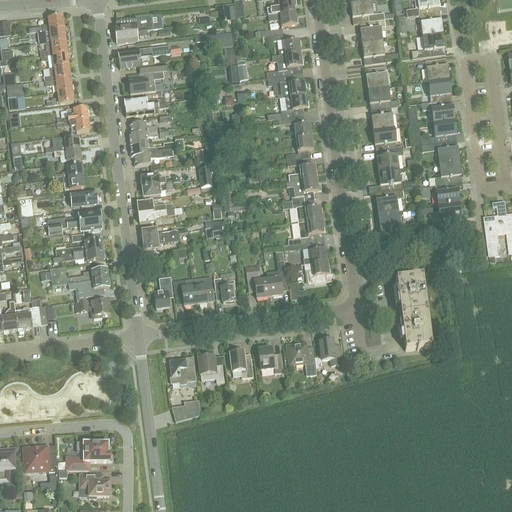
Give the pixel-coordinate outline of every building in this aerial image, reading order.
[(268,12),(268,17),(295,14),(294,0),(289,1),(278,2),(279,9),(268,10),(268,12)] [(407,13),(405,13),(405,20),(419,18),(431,17),(430,10),(437,9),(436,0),(417,0),(418,9),(407,11),(407,13)] [(370,4),(350,7),(350,8),(351,21),(362,19),(363,26),(369,25),(374,24),(378,24),(380,23),(384,22),(383,17),(383,15),(377,16),(373,17),(371,17),(370,4)] [(229,23),(228,9),(218,10),(219,24),(229,23)] [(297,27),(295,14),(268,17),(269,23),(281,22),(282,29),(297,27)] [(431,17),(419,18),(422,39),(424,39),(443,37),(443,36),(441,36),(439,22),(431,23),(431,17)] [(41,27),(41,29),(29,30),(30,35),(37,34),(38,34),(64,30),(62,18),(48,20),(48,24),(48,25),(48,27),(41,27)] [(124,21),(125,27),(117,28),(116,28),(114,28),(115,37),(147,34),(153,33),(152,28),(151,18),(124,21)] [(398,29),(405,28),(405,21),(397,22),(398,29)] [(364,46),(362,46),(362,47),(364,47),(381,45),(383,44),(381,44),(378,24),(374,24),(369,25),(369,30),(362,31),(364,46)] [(65,36),(64,30),(38,34),(37,34),(39,46),(46,45),(66,43),(65,36)] [(170,31),(158,32),(159,39),(171,38),(170,31)] [(283,37),(282,31),(261,34),(262,39),(267,39),(283,37)] [(147,37),(147,34),(115,37),(117,46),(126,45),(137,44),(137,38),(147,37)] [(232,34),(217,36),(219,50),(234,48),(232,34)] [(424,52),(412,54),(413,61),(425,60),(436,59),(435,52),(443,51),(441,37),(443,37),(424,39),(422,39),(422,40),(424,40),(426,52),(424,52)] [(299,42),(283,44),(284,51),(278,51),(279,58),(301,56),(299,42)] [(41,59),(68,55),(66,43),(46,45),(47,53),(41,54),(41,59)] [(364,47),(362,47),(362,48),(364,47),(366,67),(374,66),(385,65),(400,63),(399,55),(384,57),(383,44),(381,45),(364,47)] [(161,49),(151,51),(151,54),(152,59),(171,56),(170,49),(170,48),(161,49)] [(179,48),(170,49),(171,56),(180,55),(179,48)] [(233,49),(223,50),(225,67),(234,66),(233,49)] [(2,64),(7,63),(14,62),(12,52),(1,54),(2,64)] [(138,52),(118,54),(119,63),(152,59),(151,54),(139,56),(138,52)] [(69,68),(68,55),(41,59),(42,63),(48,63),(49,70),(69,68)] [(301,56),(279,58),(277,59),(272,59),(272,65),(278,64),(279,74),(267,75),(268,81),(288,78),(287,72),(287,70),(302,68),(301,56)] [(152,59),(119,63),(120,72),(141,69),(151,68),(153,68),(152,63),(152,59)] [(436,62),(427,63),(430,84),(428,84),(428,85),(449,82),(447,82),(445,68),(437,69),(436,62)] [(151,68),(141,69),(141,76),(163,74),(166,74),(166,67),(153,68),(151,68)] [(69,68),(49,70),(48,71),(49,78),(43,78),(44,84),(71,80),(69,68)] [(369,92),(368,92),(368,93),(389,90),(389,89),(387,90),(384,69),(375,70),(375,76),(367,77),(369,92)] [(130,97),(148,95),(155,94),(155,86),(154,82),(164,81),(163,74),(141,76),(142,83),(129,85),(129,87),(127,89),(128,92),(130,93),(130,97)] [(15,75),(2,76),(4,88),(16,87),(15,75)] [(289,86),(288,78),(268,81),(263,81),(264,87),(276,85),(278,100),(286,100),(306,97),(304,84),(289,86)] [(57,95),(72,93),(71,80),(44,84),(38,84),(39,89),(56,87),(57,95)] [(449,82),(428,85),(431,105),(442,104),(441,97),(449,96),(447,83),(449,83),(449,82)] [(13,88),(6,88),(8,101),(15,100),(13,88)] [(204,90),(194,91),(197,112),(207,111),(204,90)] [(389,90),(368,93),(369,93),(371,106),(379,105),(380,112),(390,111),(391,110),(390,110),(387,91),(389,91),(389,90)] [(215,91),(207,91),(209,107),(217,107),(215,91)] [(74,105),(72,93),(57,95),(58,101),(52,101),(52,103),(46,104),(47,109),(74,105)] [(239,96),(237,98),(238,105),(246,104),(245,95),(239,96)] [(308,110),(306,97),(286,100),(288,113),(293,112),(308,110)] [(233,98),(224,99),(225,103),(225,107),(225,108),(234,107),(233,98)] [(125,111),(158,107),(164,106),(163,101),(146,103),(146,99),(124,102),(125,111)] [(15,100),(8,101),(9,113),(18,112),(16,100),(15,100)] [(431,105),(422,106),(423,114),(432,113),(434,113),(435,125),(433,125),(434,126),(454,123),(454,122),(452,123),(450,109),(442,110),(442,104),(431,105)] [(170,105),(164,106),(158,107),(125,111),(126,119),(154,115),(154,112),(171,109),(170,105)] [(52,126),(57,125),(88,121),(87,109),(66,112),(67,120),(56,121),(56,120),(51,121),(51,126),(52,126)] [(375,133),(373,133),(373,134),(375,133),(394,131),(394,130),(392,130),(390,111),(391,111),(391,110),(390,111),(380,112),(381,118),(373,119),(375,133)] [(416,113),(409,114),(411,128),(420,126),(419,121),(417,122),(416,113)] [(16,115),(8,116),(10,131),(18,130),(16,115)] [(242,115),(234,115),(234,117),(234,122),(234,123),(243,123),(242,115)] [(268,123),(273,122),(294,120),(293,115),(281,116),(267,118),(268,123)] [(273,122),(274,129),(295,127),(294,120),(273,122)] [(90,133),(88,121),(57,125),(57,129),(70,128),(70,129),(76,128),(76,135),(90,133)] [(422,140),(420,140),(420,141),(421,148),(436,146),(447,145),(446,138),(454,137),(452,124),(454,124),(454,123),(434,126),(435,139),(422,140)] [(131,137),(157,133),(156,128),(146,130),(146,124),(130,126),(131,137)] [(232,125),(222,126),(223,137),(234,136),(232,125)] [(309,125),(307,126),(295,127),(296,141),(311,139),(309,125)] [(375,133),(373,134),(375,134),(376,148),(384,147),(385,153),(397,151),(396,148),(394,131),(375,133)] [(168,138),(167,132),(159,133),(159,140),(168,138)] [(128,137),(130,148),(148,146),(147,140),(158,139),(157,133),(131,137),(128,137)] [(78,139),(59,141),(52,142),(53,150),(46,151),(46,155),(54,154),(61,153),(66,152),(80,151),(78,139)] [(313,152),(311,139),(296,141),(298,154),(313,152)] [(19,145),(11,146),(13,160),(20,159),(21,158),(19,145)] [(436,146),(421,148),(422,153),(422,154),(437,153),(439,152),(441,166),(439,166),(439,167),(459,164),(459,163),(457,164),(456,150),(448,151),(447,145),(436,146)] [(173,154),(173,149),(173,148),(149,151),(148,146),(130,148),(131,159),(134,159),(160,156),(173,154)] [(81,162),(80,151),(66,152),(61,153),(54,154),(55,158),(62,157),(67,156),(68,164),(81,162)] [(212,151),(203,152),(205,165),(213,164),(212,151)] [(380,174),(378,174),(378,175),(399,172),(399,171),(398,171),(396,158),(397,158),(401,158),(403,156),(402,151),(397,151),(385,153),(386,159),(378,160),(380,174)] [(173,154),(160,156),(134,159),(135,169),(151,167),(150,162),(161,161),(174,159),(173,154)] [(440,179),(434,180),(435,188),(437,187),(446,186),(460,184),(457,165),(459,165),(459,164),(439,167),(441,167),(442,179),(440,179)] [(200,182),(211,180),(211,176),(216,175),(215,165),(198,167),(200,182)] [(55,177),(56,182),(68,180),(83,178),(82,166),(67,168),(68,176),(55,177)] [(288,184),(317,181),(315,167),(300,169),(301,177),(288,179),(288,184)] [(399,172),(378,175),(380,175),(382,195),(384,194),(390,193),(394,193),(396,193),(402,192),(401,185),(399,172)] [(142,190),(172,186),(171,180),(158,181),(158,177),(141,179),(141,181),(140,182),(141,185),(142,186),(142,190)] [(83,178),(68,180),(56,182),(56,187),(69,185),(70,192),(85,190),(83,178)] [(212,188),(211,180),(200,182),(200,189),(212,188)] [(317,181),(288,184),(286,184),(287,190),(294,189),(295,199),(292,199),(293,205),(304,204),(303,195),(321,193),(321,186),(317,186),(317,181)] [(172,192),(172,186),(142,190),(143,194),(142,195),(142,198),(144,198),(144,200),(161,198),(160,193),(172,192)] [(446,186),(437,187),(439,208),(437,208),(438,209),(459,206),(459,205),(457,206),(455,191),(447,192),(446,186)] [(23,187),(17,187),(18,200),(33,198),(32,192),(23,193),(23,187)] [(97,204),(98,203),(98,199),(97,198),(96,196),(96,197),(95,193),(70,196),(72,209),(98,205),(97,204)] [(379,216),(377,216),(378,217),(397,214),(399,214),(398,213),(397,213),(394,193),(390,193),(384,194),(385,201),(377,201),(379,216)] [(166,212),(165,207),(153,208),(152,203),(137,205),(138,216),(166,212)] [(299,225),(322,222),(321,209),(305,211),(305,209),(304,204),(293,205),(293,210),(297,210),(299,225)] [(233,218),(233,213),(247,211),(246,206),(225,208),(226,214),(227,213),(227,218),(233,218)] [(439,222),(432,223),(433,230),(440,229),(448,228),(451,228),(451,221),(459,220),(457,207),(459,207),(459,206),(438,209),(439,209),(441,222),(439,222)] [(499,219),(485,221),(487,236),(490,259),(491,259),(496,258),(500,258),(499,251),(497,236),(499,236),(507,235),(505,219),(504,206),(498,207),(498,210),(499,219)] [(154,219),(167,217),(182,215),(181,210),(173,211),(166,212),(138,216),(140,226),(155,224),(154,219)] [(54,228),(101,222),(99,213),(78,215),(79,219),(66,220),(54,221),(54,228)] [(397,214),(378,217),(379,217),(382,237),(401,235),(399,214),(397,214)] [(210,222),(205,223),(206,231),(211,230),(212,229),(222,227),(221,221),(213,221),(210,222)] [(102,230),(101,222),(54,228),(48,228),(49,237),(62,235),(61,231),(80,228),(81,233),(91,232),(91,233),(92,234),(100,233),(101,232),(101,231),(102,230)] [(288,241),(289,248),(310,245),(309,237),(324,235),(322,222),(299,225),(301,240),(288,241)] [(212,229),(211,230),(213,240),(215,239),(224,238),(222,227),(212,229)] [(141,235),(141,238),(142,239),(143,243),(170,240),(170,238),(178,237),(188,235),(187,232),(157,236),(156,231),(142,233),(142,234),(141,235)] [(13,237),(0,239),(0,250),(2,251),(1,244),(14,242),(13,237)] [(179,243),(178,237),(170,238),(170,240),(143,243),(143,247),(142,248),(142,250),(144,251),(144,253),(160,251),(160,246),(171,245),(171,244),(179,243)] [(233,238),(225,239),(226,247),(234,246),(233,238)] [(62,257),(103,252),(102,249),(104,248),(103,245),(102,244),(101,243),(100,243),(98,242),(93,243),(91,244),(85,245),(85,249),(56,253),(57,258),(62,257)] [(310,249),(310,245),(289,248),(283,248),(284,254),(294,253),(311,250),(311,249),(310,249)] [(2,251),(0,250),(0,262),(2,262),(3,262),(2,256),(6,256),(12,255),(13,255),(21,254),(20,248),(2,251)] [(326,249),(311,250),(312,260),(304,261),(304,267),(328,264),(326,249)] [(186,251),(177,253),(178,260),(187,259),(186,251)] [(103,252),(62,257),(62,258),(53,259),(54,265),(63,263),(62,260),(64,260),(64,263),(87,260),(87,264),(104,262),(104,261),(105,260),(105,257),(103,256),(103,252)] [(157,262),(156,254),(144,255),(145,265),(153,264),(153,262),(157,262)] [(328,264),(304,267),(305,272),(310,271),(311,279),(311,280),(314,280),(315,286),(325,285),(324,277),(329,277),(328,264)] [(74,285),(108,281),(107,271),(83,274),(84,278),(67,281),(65,269),(50,271),(52,288),(74,285)] [(273,274),(266,275),(267,282),(269,299),(282,297),(281,294),(280,284),(287,283),(286,272),(285,272),(278,273),(273,274)] [(259,273),(246,275),(247,286),(254,285),(255,295),(256,301),(269,299),(267,282),(260,283),(259,273)] [(205,293),(213,292),(211,279),(199,281),(200,288),(193,289),(195,307),(207,305),(205,293)] [(422,279),(415,280),(396,283),(405,353),(416,351),(417,353),(419,352),(419,351),(431,349),(422,279)] [(161,294),(159,294),(154,295),(156,312),(156,313),(162,313),(162,311),(169,310),(167,298),(172,297),(170,280),(159,281),(161,294)] [(108,281),(74,285),(52,288),(52,293),(53,297),(71,295),(70,291),(75,290),(79,290),(94,288),(94,292),(109,290),(108,281)] [(215,282),(213,282),(215,294),(221,293),(222,303),(222,306),(227,305),(233,304),(235,304),(234,296),(236,296),(234,283),(221,285),(220,281),(215,282)] [(183,309),(195,307),(193,289),(185,290),(185,283),(179,284),(172,285),(174,297),(181,296),(183,309)] [(76,314),(87,313),(87,312),(94,311),(95,318),(97,318),(97,319),(101,318),(101,317),(109,316),(107,303),(92,304),(91,303),(75,305),(76,314)] [(2,320),(1,320),(3,334),(11,333),(15,333),(18,333),(17,330),(16,318),(15,312),(14,304),(9,305),(10,312),(8,313),(4,317),(2,318),(2,320)] [(45,308),(38,309),(40,325),(41,327),(47,326),(45,308)] [(22,311),(15,312),(16,318),(17,330),(18,333),(19,334),(24,333),(24,332),(32,331),(32,328),(40,327),(41,327),(40,325),(38,309),(30,310),(27,309),(23,309),(22,311)] [(331,368),(342,367),(341,356),(334,357),(332,342),(319,344),(321,363),(330,362),(331,368)] [(302,364),(302,366),(305,366),(305,372),(308,372),(309,379),(316,378),(314,359),(308,360),(306,345),(286,348),(289,368),(296,367),(296,365),(302,364)] [(272,358),(272,357),(271,350),(258,352),(260,373),(273,371),(274,376),(284,375),(282,360),(275,361),(274,357),(272,358)] [(242,381),(253,380),(251,364),(244,365),(243,354),(241,354),(240,353),(239,351),(233,352),(231,354),(231,355),(229,355),(232,374),(240,373),(242,381)] [(215,369),(214,359),(213,357),(198,359),(201,383),(216,382),(216,386),(224,385),(222,368),(215,369)] [(196,383),(193,360),(193,359),(192,359),(192,360),(184,361),(184,362),(172,364),(170,366),(171,379),(170,379),(171,386),(179,385),(179,386),(180,387),(181,387),(185,387),(186,386),(187,385),(186,384),(196,383)] [(188,421),(200,417),(199,403),(184,405),(184,408),(188,421)] [(89,465),(90,465),(89,464),(109,464),(109,463),(111,463),(112,461),(112,457),(111,455),(109,455),(109,454),(108,454),(108,450),(108,445),(108,444),(107,444),(105,444),(96,444),(96,442),(84,442),(84,444),(77,444),(77,453),(77,454),(83,454),(83,459),(83,464),(86,464),(89,464),(89,465)] [(57,468),(56,456),(48,457),(47,449),(38,449),(32,450),(23,451),(25,474),(48,473),(49,475),(55,474),(54,468),(57,468)] [(0,476),(7,476),(8,476),(7,472),(14,471),(14,465),(16,465),(16,461),(16,454),(15,454),(15,451),(11,452),(11,451),(1,452),(1,457),(0,457),(0,476)] [(78,459),(66,459),(66,473),(75,473),(79,473),(79,461),(78,459)] [(50,485),(40,485),(40,493),(58,491),(57,476),(49,477),(50,485)] [(109,484),(103,484),(103,477),(79,477),(79,493),(80,493),(80,491),(89,491),(88,501),(96,501),(96,499),(109,499),(109,484)]
